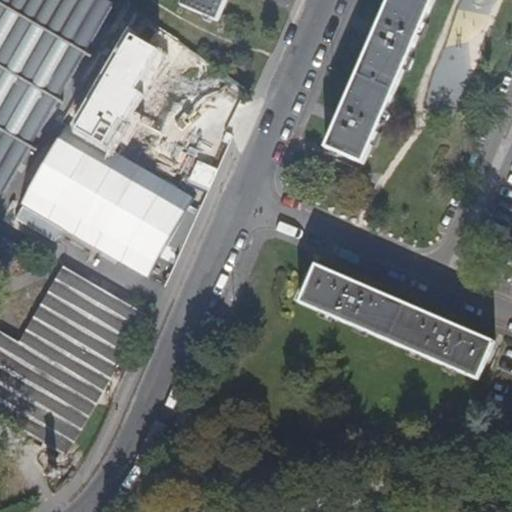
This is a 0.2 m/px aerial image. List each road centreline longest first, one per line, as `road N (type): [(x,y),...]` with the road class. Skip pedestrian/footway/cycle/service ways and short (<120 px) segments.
road 1 (tertiary): [(245,197),(129,468),(86,511)]
road 2 (residential): [(440,286),(245,197)]
road 3 (tertiary): [(328,0),(245,197)]
road 4 (residential): [(440,286),(511,116)]
